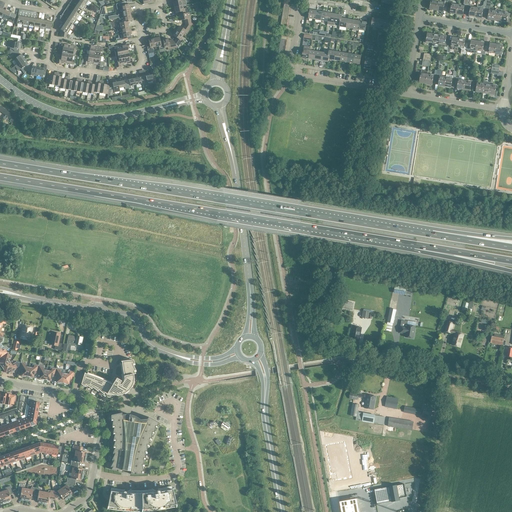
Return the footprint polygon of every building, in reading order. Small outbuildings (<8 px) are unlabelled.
[(86,6),(79,1),(77,0),(76,0),(71,0),(70,2),(75,6),(76,6),(83,11),(86,6)] [(429,9),(436,11),(438,1),(431,0),(429,9)] [(464,6),(458,5),(456,15),(463,16),(463,12),(466,12),(468,5),(468,0),(467,0),(464,0),(464,5),(464,6)] [(444,3),(438,1),(436,11),(443,12),(444,8),(446,8),(448,1),(445,1),(444,3)] [(450,14),(456,15),(458,5),(451,4),(452,2),(448,1),(446,8),(451,9),(450,14)] [(482,15),(485,15),(488,1),(486,1),(484,2),(483,5),(481,7),(477,6),(477,8),(475,18),(481,19),(482,15)] [(487,20),(494,21),(495,11),(490,11),(491,2),(488,1),(485,15),(488,16),(487,20)] [(128,5),(126,6),(125,3),(120,4),(120,7),(117,8),(118,13),(131,10),(131,8),(129,8),(128,5)] [(469,17),(475,18),(477,8),(470,7),(471,6),(468,5),(466,12),(469,13),(469,17)] [(72,11),(80,16),(83,11),(76,6),(75,6),(72,11)] [(182,6),(174,8),(176,14),(180,13),(180,16),(187,14),(189,14),(188,9),(183,10),(182,6)] [(109,20),(119,18),(131,16),(130,13),(132,13),(131,10),(118,13),(118,16),(116,16),(116,15),(112,16),(108,17),(109,20)] [(5,11),(2,19),(7,21),(11,13),(5,11)] [(80,16),(72,11),(69,15),(77,20),(80,16)] [(66,20),(74,25),(77,20),(69,15),(68,17),(67,16),(68,15),(64,12),(62,15),(63,16),(62,17),(64,19),(66,20)] [(500,22),(509,24),(510,14),(502,12),(500,22)] [(11,13),(7,21),(12,24),(16,15),(11,13)] [(185,25),(191,26),(192,26),(190,17),(188,17),(187,14),(180,16),(179,16),(180,21),(184,20),(185,25)] [(63,25),(70,30),(74,25),(66,20),(63,25)] [(70,30),(63,25),(60,30),(61,30),(60,34),(62,35),(61,37),(69,38),(69,36),(67,35),(70,30)] [(186,34),(191,26),(185,25),(182,29),(179,27),(178,28),(177,27),(176,28),(174,30),(183,36),(185,33),(186,34)] [(181,38),(183,36),(174,30),(173,33),(173,34),(173,35),(173,36),(176,38),(173,42),(177,48),(183,40),(181,38)] [(131,32),(118,35),(119,41),(131,38),(130,35),(132,34),(131,32)] [(432,43),(434,34),(427,33),(426,42),(432,43)] [(434,34),(432,43),(432,46),(438,47),(440,35),(434,34)] [(446,36),(440,35),(438,47),(441,47),(441,45),(445,46),(444,47),(448,48),(449,40),(446,40),(446,36)] [(452,41),(449,40),(448,48),(447,49),(450,49),(450,50),(457,51),(457,48),(459,38),(452,37),(452,41)] [(154,39),(156,47),(159,47),(160,52),(165,51),(165,49),(163,41),(160,42),(159,38),(154,39)] [(465,39),(459,38),(457,48),(461,48),(460,49),(461,49),(461,54),(466,55),(466,51),(467,43),(464,43),(465,39)] [(156,47),(154,39),(149,40),(149,44),(147,45),(149,54),(154,53),(153,48),(156,47)] [(177,48),(173,42),(169,43),(168,39),(163,40),(163,41),(165,49),(168,48),(168,50),(177,48)] [(471,44),(467,43),(466,51),(469,51),(470,50),(476,51),(478,41),(471,40),(471,44)] [(482,53),(485,54),(486,47),(483,46),(484,42),(478,41),(476,51),(482,52),(482,53)] [(15,54),(19,53),(19,49),(20,50),(21,44),(9,42),(8,48),(10,48),(10,51),(10,55),(15,54)] [(489,47),(486,47),(485,54),(488,54),(488,53),(495,54),(496,44),(490,43),(489,47)] [(67,54),(69,45),(60,44),(60,47),(61,47),(63,48),(62,53),(67,54)] [(69,45),(67,54),(73,55),(75,55),(76,47),(69,45)] [(123,55),(129,54),(127,48),(129,48),(129,45),(126,45),(121,46),(123,55)] [(118,56),(123,55),(121,46),(114,48),(115,51),(117,50),(118,56)] [(309,59),(310,51),(311,47),(304,46),(302,58),(309,59)] [(94,56),(100,56),(101,51),(103,51),(103,48),(96,47),(94,56)] [(328,62),(329,51),(329,54),(323,53),(321,61),(328,62)] [(334,60),(336,52),(329,51),(328,62),(328,59),(334,60)] [(19,53),(15,54),(15,55),(14,57),(16,59),(14,60),(17,64),(25,59),(22,55),(21,55),(19,53)] [(66,64),(67,54),(62,53),(61,59),(58,58),(57,64),(61,65),(61,63),(66,64)] [(67,54),(66,64),(73,65),(74,62),(72,61),(73,55),(67,54)] [(129,54),(123,55),(125,64),(133,63),(132,60),(130,60),(129,54)] [(94,56),(89,55),(88,60),(85,60),(84,65),(87,66),(87,64),(93,65),(94,56)] [(123,55),(118,56),(119,61),(116,62),(117,68),(121,67),(120,65),(125,64),(123,55)] [(100,56),(94,56),(93,65),(100,66),(99,71),(103,71),(105,62),(101,62),(102,57),(100,56)] [(25,59),(17,64),(15,66),(18,71),(21,69),(24,74),(27,71),(29,67),(27,64),(28,64),(25,59)] [(36,76),(38,68),(32,67),(32,68),(29,67),(27,71),(29,72),(28,73),(31,74),(31,75),(36,76)] [(38,68),(36,76),(42,77),(42,76),(45,76),(46,70),(43,70),(43,69),(38,68)] [(426,84),(427,75),(428,72),(421,70),(419,83),(426,84)] [(438,86),(445,87),(446,78),(443,77),(443,76),(442,76),(442,75),(441,74),(442,70),(438,70),(437,75),(436,82),(439,83),(438,86)] [(451,85),(455,85),(456,78),(457,71),(453,71),(453,76),(447,75),(446,78),(445,87),(451,88),(451,85)] [(49,85),(55,86),(57,74),(55,73),(54,76),(51,75),(50,76),(48,76),(46,84),(49,84),(49,85)] [(146,75),(143,76),(145,85),(148,84),(148,83),(153,81),(151,73),(146,74),(146,75)] [(126,79),(125,74),(122,75),(123,78),(120,78),(120,80),(118,80),(120,88),(125,87),(125,89),(128,89),(126,79)] [(434,76),(427,75),(426,84),(432,85),(433,82),(436,82),(437,75),(434,74),(434,76)] [(140,75),(134,77),(136,85),(141,84),(141,86),(145,85),(143,76),(140,76),(140,75)] [(120,88),(118,80),(115,81),(114,79),(112,79),(111,77),(108,78),(109,83),(110,83),(110,86),(111,89),(110,89),(109,94),(110,94),(111,89),(114,88),(115,92),(120,91),(120,88)] [(126,79),(128,89),(131,88),(131,86),(136,85),(134,77),(129,78),(129,79),(126,79)] [(476,93),(482,94),(484,84),(477,83),(478,77),(475,77),(474,81),(473,88),(476,89),(476,93)] [(457,90),(463,91),(465,81),(458,80),(459,78),(456,78),(455,85),(457,86),(457,90)] [(471,82),(465,81),(463,91),(470,92),(470,88),(473,88),(474,81),(471,80),(471,82)] [(104,82),(102,81),(101,84),(100,94),(105,95),(105,94),(108,95),(108,94),(109,94),(110,89),(111,89),(110,86),(107,86),(107,85),(103,85),(104,82)] [(488,95),(490,85),(490,83),(484,82),(484,84),(482,94),(488,95)] [(13,115),(0,106),(0,111),(5,115),(3,119),(5,120),(8,117),(10,119),(13,115)] [(395,284),(394,293),(405,295),(407,286),(395,284)] [(342,308),(352,310),(354,303),(344,301),(342,308)] [(412,314),(413,307),(404,305),(402,311),(412,314)] [(390,308),(387,322),(393,324),(397,310),(390,308)] [(448,321),(445,331),(451,333),(455,334),(455,333),(456,333),(457,331),(452,330),(454,323),(448,321)] [(414,339),(416,326),(407,324),(406,327),(400,326),(399,333),(405,334),(405,337),(414,339)] [(33,337),(37,338),(37,333),(32,332),(33,328),(23,326),(20,338),(30,340),(31,336),(33,336),(33,337)] [(360,341),(362,331),(362,328),(353,326),(351,339),(360,341)] [(62,344),(58,343),(60,334),(52,332),(50,345),(55,346),(55,350),(61,351),(62,344)] [(455,334),(452,345),(460,347),(464,335),(456,333),(455,333),(455,334)] [(496,344),(503,346),(505,336),(495,334),(494,337),(492,336),(491,343),(496,344)] [(68,341),(67,344),(64,344),(62,351),(69,353),(71,345),(73,345),(73,342),(76,343),(76,344),(81,345),(83,338),(78,336),(77,337),(69,335),(67,341),(68,341)] [(2,368),(10,362),(8,360),(11,358),(8,353),(2,357),(3,359),(0,361),(0,365),(2,367),(2,368)] [(123,394),(125,393),(126,393),(127,392),(128,391),(129,390),(129,389),(130,388),(131,387),(132,386),(132,385),(133,384),(133,383),(133,381),(133,380),(134,379),(134,378),(134,377),(133,376),(133,374),(137,373),(134,367),(136,367),(133,360),(122,361),(123,369),(124,379),(123,382),(122,383),(121,384),(120,385),(119,384),(121,381),(116,378),(116,379),(114,377),(112,382),(113,383),(112,385),(106,381),(99,378),(92,376),(85,373),(81,384),(85,387),(86,385),(91,389),(92,387),(98,391),(99,390),(104,394),(105,393),(107,395),(108,393),(109,394),(110,394),(112,395),(113,395),(114,395),(115,395),(116,395),(117,395),(119,395),(120,395),(121,395),(122,394),(123,394)] [(10,362),(2,368),(3,369),(4,372),(5,372),(6,373),(10,370),(12,372),(17,369),(19,369),(20,362),(16,362),(12,365),(10,362)] [(27,377),(29,367),(26,367),(27,363),(21,362),(19,370),(22,370),(21,376),(22,376),(22,377),(26,377),(27,377)] [(37,373),(39,365),(33,364),(32,368),(29,367),(27,377),(28,377),(32,379),(32,378),(33,378),(34,372),(37,373)] [(45,380),(47,370),(44,370),(44,366),(39,365),(37,373),(40,373),(39,379),(40,379),(40,380),(44,380),(45,380)] [(55,376),(56,369),(50,368),(50,371),(47,370),(45,380),(46,380),(50,382),(50,381),(51,381),(52,375),(55,376)] [(63,383),(64,374),(61,373),(62,370),(56,369),(55,376),(58,376),(57,382),(58,382),(58,383),(62,383),(63,383)] [(64,374),(63,383),(64,383),(67,385),(68,384),(69,384),(70,379),(73,379),(74,372),(68,371),(68,374),(64,374)] [(7,394),(5,405),(11,406),(11,404),(14,405),(15,397),(10,396),(11,395),(7,394)] [(364,408),(374,410),(376,397),(364,395),(363,399),(366,400),(364,408)] [(30,403),(29,406),(39,408),(40,403),(36,402),(37,398),(29,397),(28,403),(30,403)] [(385,407),(397,410),(399,399),(387,397),(385,407)] [(362,422),(363,413),(357,412),(359,405),(352,404),(350,416),(356,417),(355,421),(362,422)] [(420,416),(421,409),(405,406),(403,412),(420,416)] [(425,406),(423,414),(422,414),(421,418),(428,419),(428,415),(431,415),(433,407),(425,406)] [(122,413),(111,415),(111,420),(113,419),(112,426),(114,426),(113,433),(115,433),(113,440),(115,440),(115,442),(115,443),(113,447),(115,447),(113,453),(115,454),(112,460),(114,460),(111,467),(113,467),(111,470),(122,473),(124,465),(125,458),(125,450),(126,443),(125,435),(125,428),(123,420),(122,413)] [(131,415),(129,415),(128,421),(133,422),(132,428),(134,428),(133,433),(139,435),(139,437),(136,444),(134,452),(133,459),(131,466),(131,474),(142,474),(141,471),(143,471),(142,465),(144,465),(143,458),(145,458),(145,451),(147,452),(147,448),(148,448),(149,441),(151,442),(151,435),(153,436),(154,429),(156,430),(158,422),(149,417),(147,419),(140,420),(139,419),(138,418),(136,417),(135,417),(134,416),(132,415),(131,415)] [(374,424),(384,425),(385,417),(381,417),(381,416),(375,415),(374,424)] [(27,417),(22,419),(26,428),(31,426),(27,417)] [(36,424),(37,419),(27,417),(31,426),(36,424)] [(413,421),(389,418),(388,426),(412,430),(414,422),(412,422),(413,421)] [(21,430),(26,428),(22,419),(17,421),(21,430)] [(15,432),(12,423),(9,424),(8,421),(6,422),(7,424),(10,434),(15,432)] [(17,421),(12,423),(15,432),(21,430),(17,421)] [(2,426),(5,435),(10,434),(7,424),(2,426)] [(345,442),(325,445),(331,474),(335,474),(336,480),(351,478),(345,442)] [(41,453),(40,443),(33,445),(36,454),(41,453)] [(36,454),(33,445),(28,447),(31,456),(36,454)] [(75,456),(87,458),(87,455),(86,454),(86,452),(80,451),(80,447),(73,445),(72,451),(75,453),(75,456)] [(22,449),(26,458),(31,456),(28,447),(22,449)] [(26,458),(22,449),(17,451),(21,460),(26,458)] [(12,453),(16,462),(21,460),(17,451),(12,453)] [(12,463),(16,462),(12,453),(7,454),(11,464),(11,466),(13,465),(12,463)] [(11,464),(7,454),(2,456),(5,465),(11,464)] [(86,461),(87,458),(75,456),(74,459),(72,459),(71,464),(77,465),(78,462),(84,463),(84,462),(86,461)] [(76,468),(77,465),(71,464),(70,469),(72,470),(72,473),(84,475),(84,472),(83,471),(83,469),(76,468)] [(67,481),(68,481),(73,485),(74,479),(81,480),(81,479),(83,478),(84,475),(72,473),(71,476),(68,476),(67,481)] [(73,485),(68,481),(64,484),(65,486),(62,488),(69,498),(71,496),(71,494),(73,494),(69,488),(73,485)] [(22,500),(25,501),(27,489),(24,488),(24,485),(19,484),(18,491),(21,492),(20,498),(22,499),(22,500)] [(389,487),(374,489),(377,503),(377,504),(392,501),(392,502),(392,501),(396,501),(399,500),(399,501),(400,501),(399,498),(407,497),(404,484),(397,485),(396,485),(389,487),(389,486),(389,487)] [(6,490),(3,491),(7,503),(10,502),(10,500),(12,499),(9,493),(12,492),(10,486),(6,488),(6,490)] [(157,492),(157,494),(155,494),(155,493),(154,491),(153,491),(152,490),(141,491),(131,490),(131,491),(130,491),(129,492),(128,494),(128,495),(126,494),(127,493),(126,492),(126,491),(125,491),(125,490),(121,490),(111,488),(107,510),(108,510),(108,509),(119,511),(130,511),(142,511),(141,511),(142,511),(143,511),(154,511),(165,509),(176,507),(176,508),(177,508),(171,486),(161,488),(158,489),(158,490),(157,491),(157,492)] [(32,494),(35,494),(36,488),(32,487),(31,489),(27,489),(25,501),(28,501),(29,500),(31,500),(32,494)] [(39,503),(42,504),(45,492),(41,491),(41,489),(36,488),(35,494),(38,495),(37,501),(39,502),(39,503)] [(53,491),(55,498),(60,494),(63,500),(65,499),(66,500),(69,498),(62,488),(59,490),(57,488),(53,491)] [(55,498),(53,491),(49,490),(48,492),(45,492),(42,504),(45,504),(47,503),(48,503),(49,497),(55,498)] [(359,511),(357,498),(339,502),(341,511),(359,511)]
